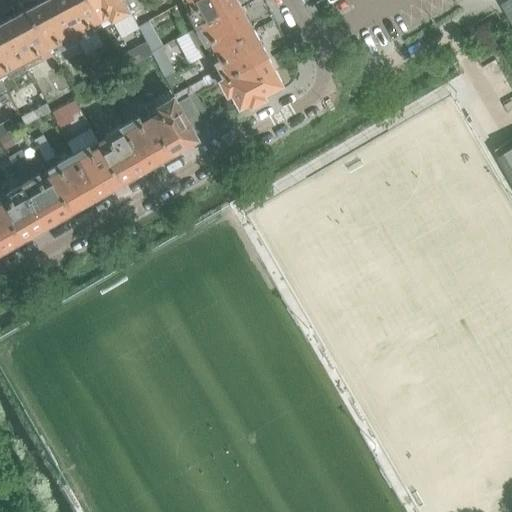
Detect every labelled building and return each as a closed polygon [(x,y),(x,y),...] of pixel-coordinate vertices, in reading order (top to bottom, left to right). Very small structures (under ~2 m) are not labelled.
[(100,20),(89,0),(48,0),(29,10),(49,48),(57,43),(59,47),(93,29),(91,25),(100,20)] [(136,0),(89,0),(100,20),(109,16),(111,20),(129,10),(130,12),(138,8),(137,6),(139,5),(136,0)] [(253,30),(241,8),(236,0),(189,0),(193,8),(189,10),(206,43),(198,48),(203,58),(216,51),(253,30)] [(511,0),(508,0),(500,5),(511,25),(511,0)] [(49,48),(29,10),(0,25),(0,74),(6,71),(8,75),(43,56),(40,52),(49,48)] [(145,21),(140,12),(132,17),(137,26),(145,21)] [(163,47),(148,21),(146,23),(145,21),(137,26),(138,27),(138,28),(146,43),(152,53),(163,47)] [(172,69),(166,57),(186,46),(185,44),(194,40),(193,37),(195,36),(193,30),(181,36),(181,37),(163,47),(152,53),(152,55),(165,78),(171,75),(168,71),(172,69)] [(282,84),(267,55),(253,30),(216,51),(220,58),(215,60),(216,62),(211,65),(214,72),(209,75),(214,85),(221,80),(228,93),(232,91),(240,106),(250,101),(252,105),(266,98),(264,94),(282,84)] [(127,69),(152,55),(152,53),(146,43),(120,56),(127,69)] [(131,81),(148,70),(143,61),(126,71),(131,81)] [(109,78),(102,66),(95,71),(101,82),(109,78)] [(110,81),(102,86),(109,98),(117,93),(110,81)] [(88,90),(83,82),(72,88),(77,96),(88,90)] [(188,97),(178,103),(198,138),(230,120),(225,111),(210,120),(195,95),(189,98),(188,97)] [(198,138),(178,103),(174,97),(158,106),(158,107),(160,111),(150,116),(172,154),(198,138)] [(75,101),(52,113),(60,128),(74,120),(72,116),(81,112),(75,101)] [(22,118),(26,126),(51,112),(46,104),(22,118)] [(172,154),(150,116),(142,121),(139,117),(108,135),(110,139),(100,145),(122,182),(172,154)] [(10,133),(4,123),(0,125),(0,139),(8,134),(10,133)] [(8,134),(0,139),(0,142),(5,151),(14,145),(8,134)] [(122,182),(100,145),(92,150),(89,146),(57,164),(60,168),(50,173),(72,211),(122,182)] [(72,211),(50,173),(42,178),(33,162),(29,164),(22,150),(8,158),(11,163),(17,174),(23,184),(7,193),(9,197),(0,202),(22,239),(72,211)] [(50,160),(45,150),(39,153),(45,163),(50,160)] [(17,174),(11,163),(3,168),(9,179),(17,174)] [(0,252),(22,239),(0,202),(0,252)]
